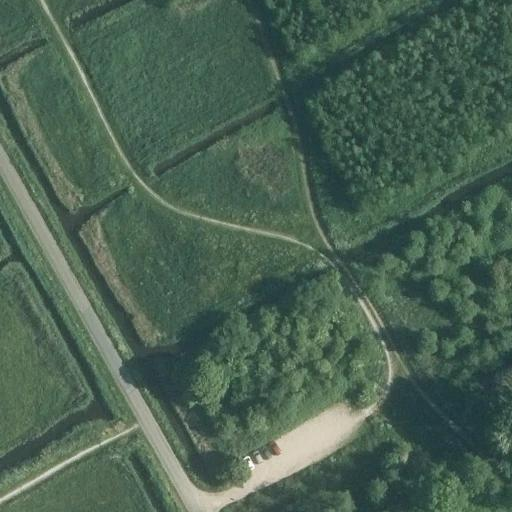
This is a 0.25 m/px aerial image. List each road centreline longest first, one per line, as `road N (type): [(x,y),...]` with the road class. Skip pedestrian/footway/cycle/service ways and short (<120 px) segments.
road 1 (unknown): [(248,0),(263,25),(324,239),(377,316),(406,378),(511,480)]
road 2 (unclassified): [(196,511),(0,162)]
